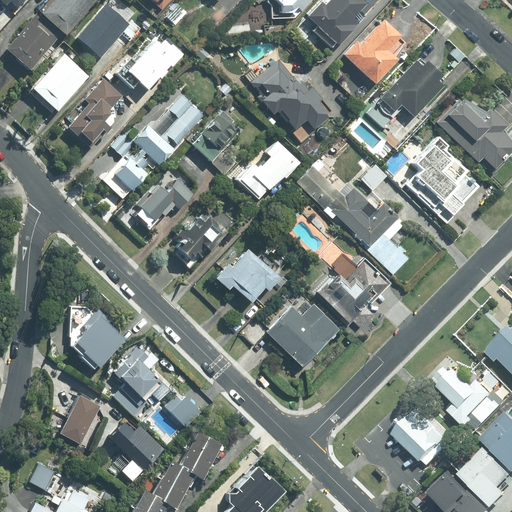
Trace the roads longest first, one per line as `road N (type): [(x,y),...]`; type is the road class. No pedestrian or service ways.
road 1 (residential): [(48,199),(300,446)]
road 2 (residential): [(511,231),(300,446)]
road 3 (residential): [(48,199),(31,232),(24,362),(0,443)]
